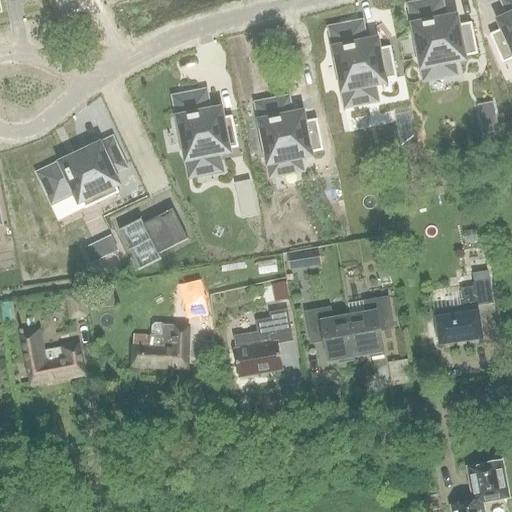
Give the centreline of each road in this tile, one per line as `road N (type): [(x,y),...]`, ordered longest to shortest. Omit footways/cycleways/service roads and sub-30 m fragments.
road 1 (unclassified): [(0,486),(368,416),(511,398)]
road 2 (residential): [(299,0),(95,71)]
road 3 (residential): [(95,71),(157,195)]
